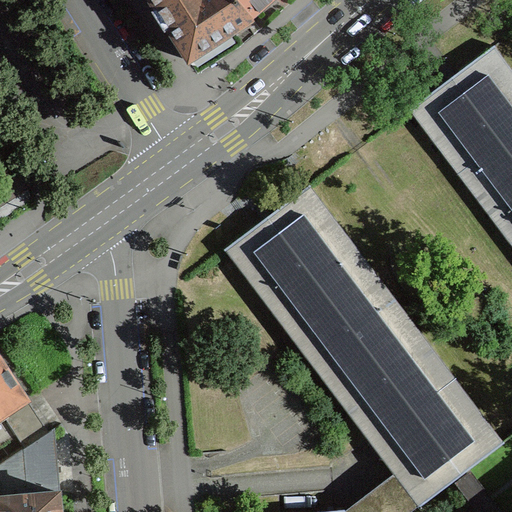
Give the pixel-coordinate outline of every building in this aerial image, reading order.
[(189,60),(252,19),(250,17),(235,0),(150,0),(157,10),(153,13),(165,31),(168,28),(189,60)] [(270,0),(235,0),(250,17),(270,0)] [(511,63),(496,43),(406,111),(511,250),(511,63)] [(391,140),(356,166),(392,216),(427,190),(391,140)] [(0,163),(0,202),(38,178),(21,150),(0,163)] [(500,444),(309,190),(226,251),(394,475),(417,506),(452,480),(470,467),(500,444)] [(0,406),(2,405),(6,410),(2,413),(25,448),(49,432),(0,357),(0,406)] [(323,441),(263,362),(234,384),(293,463),(323,441)] [(60,511),(59,492),(59,491),(58,491),(52,430),(49,432),(25,448),(0,464),(0,497),(4,497),(5,509),(0,509),(0,511),(60,511)] [(503,511),(470,467),(452,480),(476,511),(503,511)] [(409,511),(417,506),(394,475),(345,510),(344,511),(409,511)]
